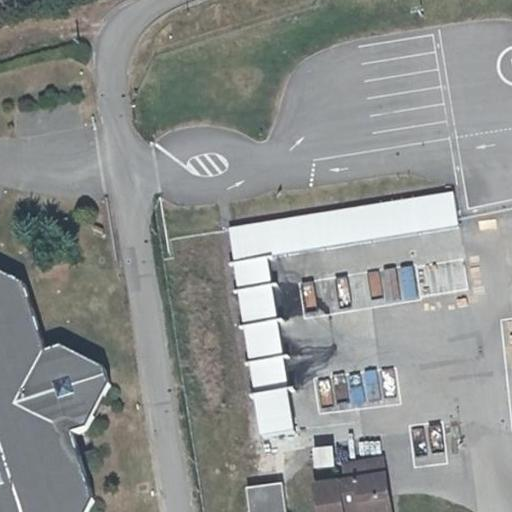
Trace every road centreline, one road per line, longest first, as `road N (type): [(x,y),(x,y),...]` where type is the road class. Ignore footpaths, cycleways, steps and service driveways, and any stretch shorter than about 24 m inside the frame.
road 1 (unclassified): [(160,0),(117,38),(107,81),(174,511)]
road 2 (unknown): [(319,333),(482,334)]
